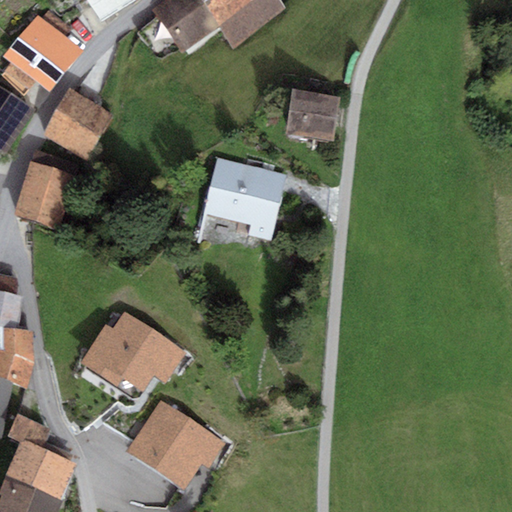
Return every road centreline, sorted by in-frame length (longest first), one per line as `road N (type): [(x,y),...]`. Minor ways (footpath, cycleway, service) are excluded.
road 1 (residential): [(393,0),(358,86),(324,511)]
road 2 (residential): [(90,511),(78,459),(43,391),(17,253),(0,240)]
road 3 (residential): [(0,240),(41,121),(83,65),(151,0)]
